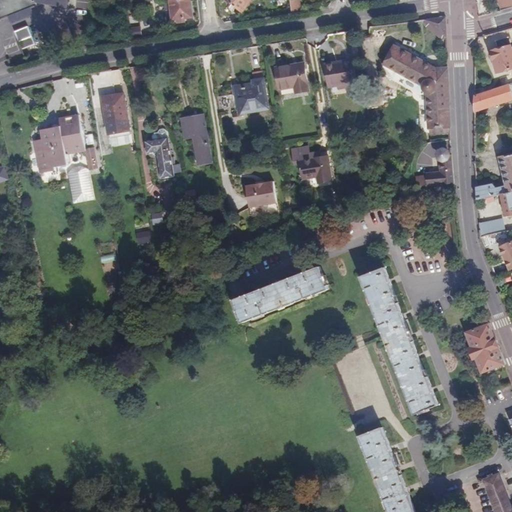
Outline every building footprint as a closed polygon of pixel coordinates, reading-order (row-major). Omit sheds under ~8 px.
[(0,0),(0,21),(8,18),(31,9),(37,6),(36,4),(62,9),(63,0),(0,0)] [(192,18),(189,0),(185,0),(170,2),(172,21),(175,20),(184,19),(192,18)] [(227,0),(243,12),(251,0),(227,0)] [(290,0),(292,12),(301,11),(299,0),(290,0)] [(511,0),(499,0),(502,11),(511,7),(511,0)] [(31,9),(8,18),(11,25),(34,16),(31,9)] [(446,18),(427,20),(432,26),(437,29),(446,37),(446,18)] [(141,37),(140,26),(128,28),(129,39),(141,37)] [(20,50),(34,46),(27,27),(14,32),(20,50)] [(447,46),(446,37),(437,29),(433,34),(447,46)] [(496,40),(509,35),(508,30),(494,34),(496,40)] [(511,47),(511,48),(507,37),(494,42),(496,50),(491,53),(491,54),(489,56),(490,60),(492,62),(494,61),(498,74),(511,69),(511,47)] [(393,66),(403,49),(398,46),(389,63),(393,66)] [(450,133),(447,68),(436,68),(403,49),(393,66),(427,86),(427,90),(430,94),(434,94),(436,128),(443,128),(444,133),(450,133)] [(348,87),(357,85),(353,60),(325,65),(329,85),(347,82),(348,87)] [(303,63),(276,68),(280,88),(295,86),(296,92),(308,90),(303,63)] [(241,114),(268,110),(263,80),(262,80),(261,72),(252,73),(253,82),(252,82),(253,88),(237,90),(241,114)] [(511,84),(474,96),(475,111),(511,99),(511,84)] [(131,132),(131,126),(126,99),(115,101),(115,106),(105,108),(108,130),(109,136),(131,132)] [(200,163),(211,162),(203,116),(185,119),(187,137),(196,136),(200,163)] [(64,156),(84,153),(78,118),(58,121),(59,128),(44,131),(41,136),(42,140),(32,142),(38,174),(52,172),(52,169),(66,167),(64,156)] [(163,178),(175,176),(168,133),(164,130),(161,130),(159,133),(155,133),(153,136),(154,140),(147,141),(149,154),(159,152),(163,178)] [(92,151),(84,153),(87,169),(95,168),(92,151)] [(476,188),(478,202),(502,195),(511,192),(511,153),(499,157),(505,186),(496,189),(493,185),(476,188)] [(327,155),(300,160),(303,175),(317,173),(319,181),(332,179),(327,155)] [(427,187),(438,186),(455,184),(452,156),(448,157),(446,155),(443,155),(441,158),(442,171),(426,173),(427,176),(427,187)] [(128,172),(136,171),(133,156),(125,158),(128,172)] [(73,202),(92,199),(87,170),(81,167),(73,168),(68,174),(73,202)] [(427,187),(427,176),(419,178),(421,189),(427,187)] [(274,184),(247,188),(250,209),(277,205),(274,184)] [(196,199),(194,189),(184,190),(185,200),(196,199)] [(511,192),(502,195),(506,217),(511,216),(511,192)] [(503,222),(486,226),(489,237),(505,233),(503,222)] [(480,227),(480,239),(489,237),(486,226),(480,227)] [(510,270),(511,269),(511,243),(502,247),(510,270)] [(234,301),(243,323),(329,291),(320,268),(234,301)] [(414,415),(439,406),(428,379),(395,294),(396,294),(386,268),(362,278),(414,415)] [(506,365),(490,323),(466,333),(472,346),(468,348),(473,361),(477,360),(482,374),(506,365)] [(414,511),(383,428),(359,437),(387,511),(414,511)] [(482,480),(494,511),(511,511),(511,507),(499,473),(482,480)]
